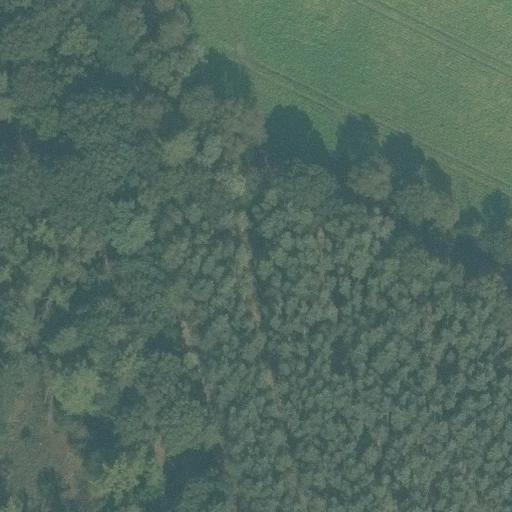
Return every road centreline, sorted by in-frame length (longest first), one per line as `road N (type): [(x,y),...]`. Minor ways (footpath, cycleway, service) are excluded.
road 1 (track): [(145,198),(235,511)]
road 2 (track): [(511,286),(281,175)]
road 3 (track): [(140,118),(0,196)]
road 4 (track): [(281,175),(165,119),(140,118)]
road 5 (track): [(140,118),(101,0)]
